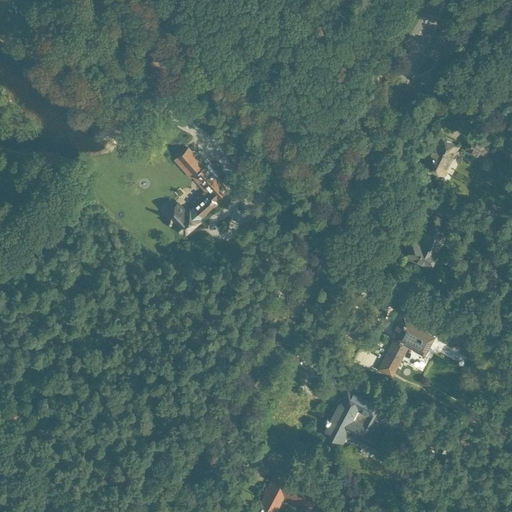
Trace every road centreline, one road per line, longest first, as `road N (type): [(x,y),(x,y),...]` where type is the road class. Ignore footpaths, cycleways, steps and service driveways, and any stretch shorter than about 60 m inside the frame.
road 1 (secondary): [(164,511),(425,35)]
road 2 (residential): [(223,439),(232,436),(410,101),(449,47)]
road 3 (track): [(337,185),(156,0)]
